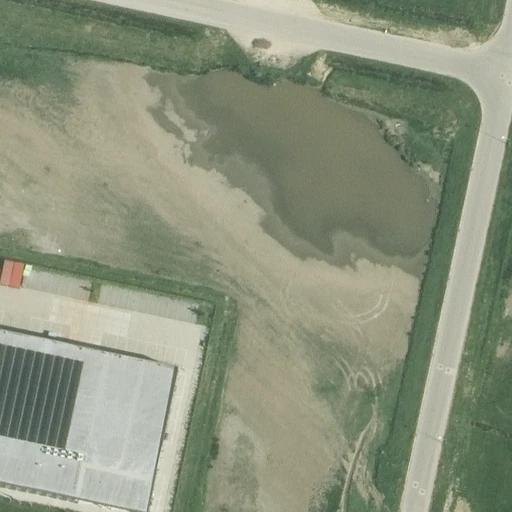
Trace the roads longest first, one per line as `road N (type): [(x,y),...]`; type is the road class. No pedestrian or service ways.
road 1 (unclassified): [(409,511),(504,72)]
road 2 (unclassified): [(504,72),(162,0)]
